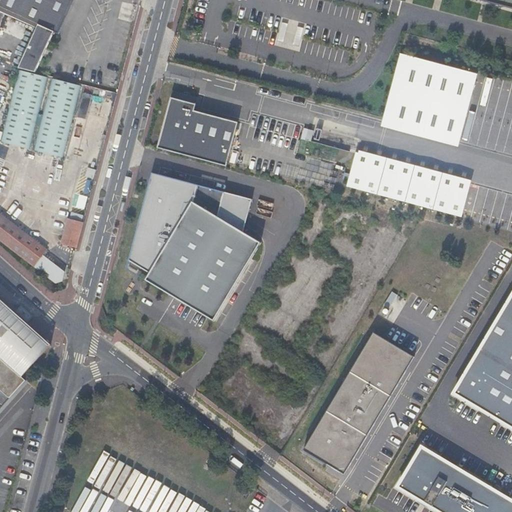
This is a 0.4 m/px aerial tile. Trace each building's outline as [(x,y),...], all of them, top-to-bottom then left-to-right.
[(19,67),(35,72),(50,34),(56,36),(72,0),(0,0),(0,10),(37,28),(19,67)] [(511,0),(477,0),(511,9),(511,0)] [(276,41),(282,42),(287,24),(281,23),(276,41)] [(292,45),(298,46),(303,28),(297,27),(292,45)] [(48,77),(18,69),(0,137),(0,139),(29,148),(48,77)] [(34,149),(63,157),(82,86),(53,78),(34,149)] [(157,149),(225,167),(236,122),(194,111),(197,97),(172,91),(157,149)] [(251,199),(151,173),(128,260),(149,273),(145,280),(213,320),(260,243),(243,232),(230,225),(238,211),(247,214),(251,199)] [(243,232),(247,214),(238,211),(230,225),(243,232)] [(0,239),(56,283),(60,282),(61,273),(40,255),(45,249),(0,213),(0,239)] [(77,248),(83,224),(68,219),(62,244),(77,248)] [(383,305),(388,308),(397,295),(391,292),(383,305)] [(511,296),(454,393),(511,426),(511,296)] [(0,407),(24,380),(21,378),(50,346),(26,324),(14,313),(0,300),(0,407)] [(26,324),(33,316),(21,305),(14,313),(26,324)] [(344,475),(414,357),(373,333),(304,451),(344,475)] [(398,487),(440,511),(511,511),(511,500),(510,500),(422,447),(398,487)]
